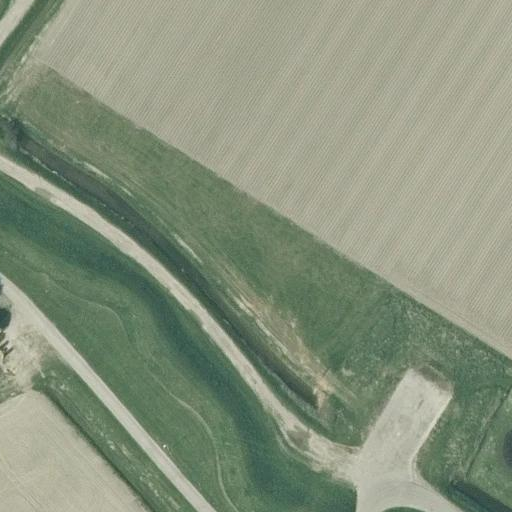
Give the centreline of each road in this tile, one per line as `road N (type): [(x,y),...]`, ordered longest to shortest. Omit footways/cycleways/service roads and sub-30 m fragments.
road 1 (unknown): [(143,247),(394,495)]
road 2 (unclassified): [(207,511),(0,282)]
